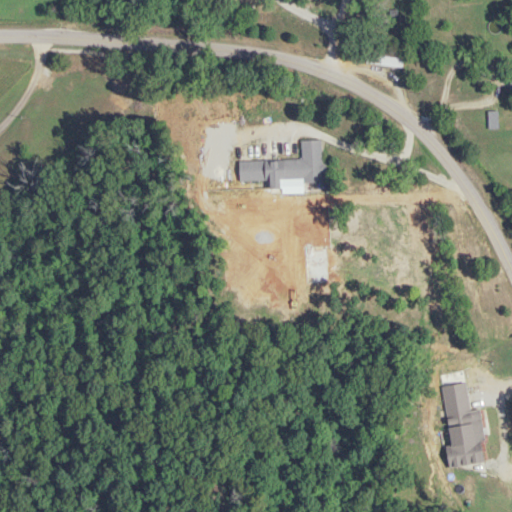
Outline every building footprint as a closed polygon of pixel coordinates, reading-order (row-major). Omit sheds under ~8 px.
[(363,65),(400,69),(401,60),(364,56),(363,65)] [(320,139),(300,140),(300,159),(280,160),(281,181),(321,179),(320,139)] [(263,160),(237,160),(238,180),(263,180),(263,160)] [(440,387),(445,415),(469,412),(464,383),(440,387)] [(447,468),(459,466),(461,477),(471,476),(464,428),(454,429),(457,446),(444,448),(447,468)]
